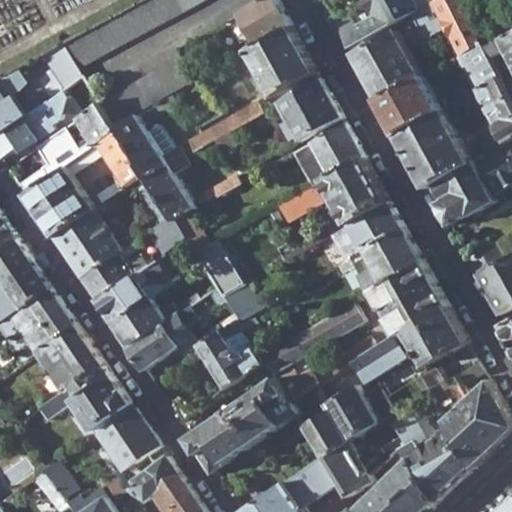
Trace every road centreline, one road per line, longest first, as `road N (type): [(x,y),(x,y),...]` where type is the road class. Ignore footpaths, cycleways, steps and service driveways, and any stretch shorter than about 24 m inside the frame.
road 1 (residential): [(302,0),(511,370)]
road 2 (residential): [(0,175),(231,511)]
